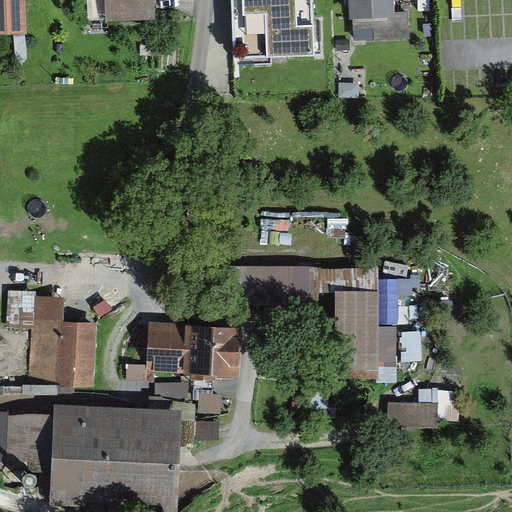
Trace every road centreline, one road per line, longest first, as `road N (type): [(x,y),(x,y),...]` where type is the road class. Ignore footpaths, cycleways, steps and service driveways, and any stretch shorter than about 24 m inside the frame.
road 1 (track): [(169,286),(140,308),(121,346),(120,377),(137,388),(252,383),(260,321)]
road 2 (track): [(200,78),(169,286)]
road 3 (track): [(240,439),(345,439),(405,382)]
road 4 (track): [(169,286),(5,274),(0,281)]
